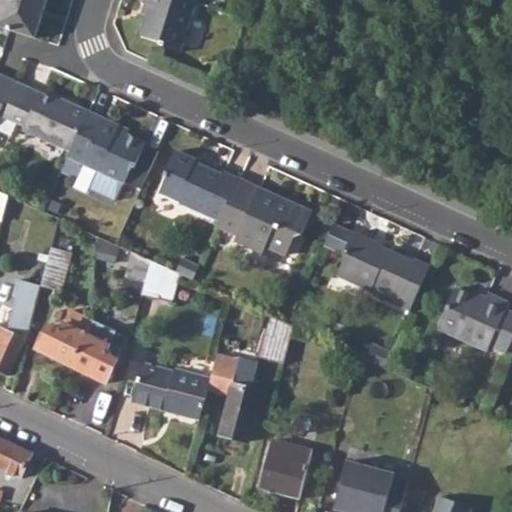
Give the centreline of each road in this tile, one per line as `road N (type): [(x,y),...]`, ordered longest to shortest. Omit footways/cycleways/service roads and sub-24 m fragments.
road 1 (residential): [(96,58),(511,250)]
road 2 (residential): [(0,406),(222,511)]
